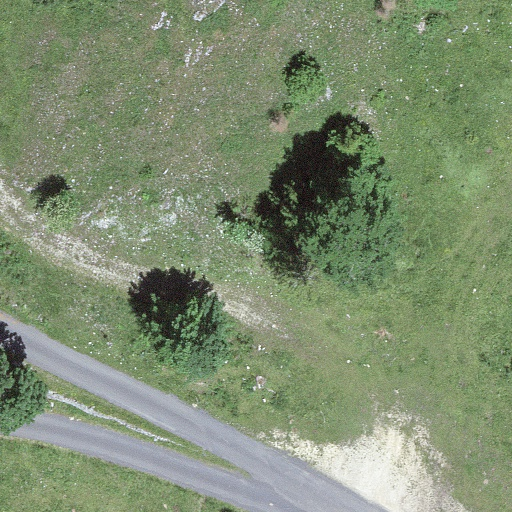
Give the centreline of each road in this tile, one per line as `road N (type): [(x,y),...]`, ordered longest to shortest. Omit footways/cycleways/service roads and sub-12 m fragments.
road 1 (track): [(378,511),(404,423),(275,326),(232,303),(80,257),(25,223),(0,195)]
road 2 (track): [(0,329),(228,443),(345,511)]
road 3 (track): [(0,421),(133,451),(311,511)]
